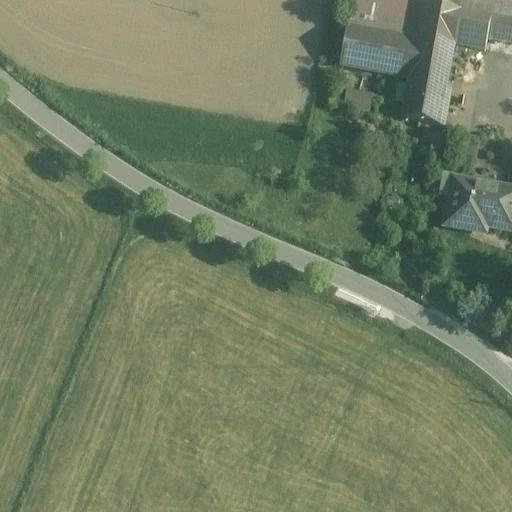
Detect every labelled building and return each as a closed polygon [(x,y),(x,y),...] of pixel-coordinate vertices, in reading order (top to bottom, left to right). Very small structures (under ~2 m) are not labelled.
[(351,0),(346,30),(417,43),(424,8),(424,0),(351,0)] [(511,7),(492,0),(447,0),(446,0),(445,0),(444,0),(424,0),(424,8),(511,23),(511,7)] [(511,23),(424,8),(417,43),(415,56),(451,63),(453,48),(484,54),(487,41),(511,46),(511,23)] [(417,43),(346,30),(339,69),(410,82),(415,56),(417,43)] [(451,63),(415,56),(410,82),(409,87),(408,87),(402,121),(443,129),(450,95),(445,94),(451,63)] [(378,99),(346,93),(343,109),(375,115),(378,99)] [(474,163),(477,140),(465,138),(462,162),(474,163)] [(511,193),(450,182),(447,201),(449,201),(444,229),(469,234),(470,227),(511,234),(511,193)]
